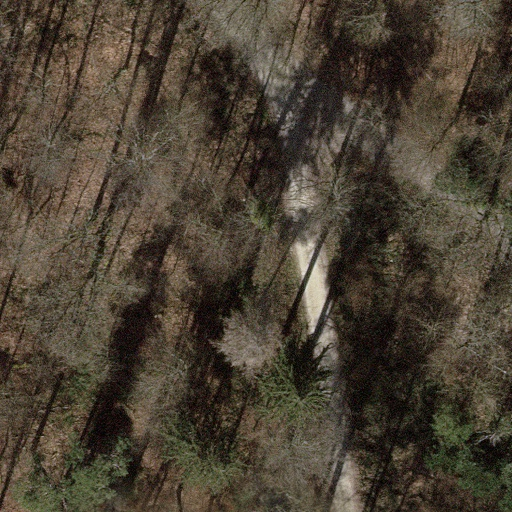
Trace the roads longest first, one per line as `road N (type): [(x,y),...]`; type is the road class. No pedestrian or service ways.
road 1 (track): [(317,87),(303,158),(348,511)]
road 2 (track): [(317,87),(511,232)]
road 3 (track): [(230,0),(317,87)]
